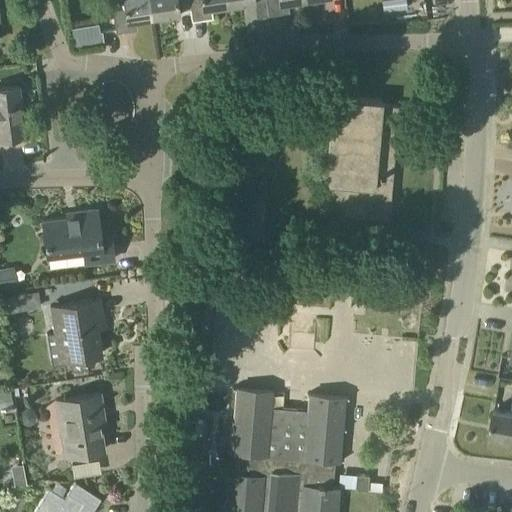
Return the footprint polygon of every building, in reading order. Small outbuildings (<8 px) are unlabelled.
[(110,0),(116,32),(129,30),(127,20),(153,16),(150,0),(110,0)] [(192,20),(189,0),(150,0),(153,16),(178,11),(178,6),(189,5),(191,20),(192,20)] [(189,0),(192,20),(205,18),(203,8),(228,4),(227,0),(189,0)] [(292,0),(265,0),(268,15),(281,12),(280,2),(292,0)] [(381,0),(383,11),(406,8),(404,0),(381,0)] [(96,23),(71,27),(74,45),(102,41),(100,30),(97,30),(96,23)] [(0,137),(24,135),(18,85),(0,87),(0,137)] [(388,218),(398,111),(398,105),(381,104),(382,100),(332,95),(324,181),(321,180),(319,212),(388,218)] [(101,245),(96,208),(75,211),(76,215),(42,219),(46,253),(82,248),(84,262),(113,259),(111,244),(101,245)] [(289,306),(329,305),(328,276),(288,277),(289,306)] [(18,309),(40,306),(38,290),(15,293),(18,309)] [(101,353),(94,316),(102,315),(98,295),(48,304),(54,333),(62,331),(67,359),(101,353)] [(307,410),(268,407),(270,390),(238,388),(233,451),(235,451),(234,472),(228,472),(224,511),(334,511),(336,487),(332,487),(334,459),(337,459),(342,396),(309,393),(307,410)] [(64,455),(103,449),(97,411),(102,411),(99,392),(55,399),(64,455)] [(511,439),(511,411),(494,408),(489,436),(511,439)] [(203,434),(205,417),(195,416),(194,433),(203,434)] [(73,474),(100,470),(98,458),(71,462),(73,474)] [(367,491),(369,476),(357,475),(355,489),(367,491)] [(92,511),(101,499),(74,482),(68,493),(66,492),(63,497),(49,487),(33,511),(92,511)]
